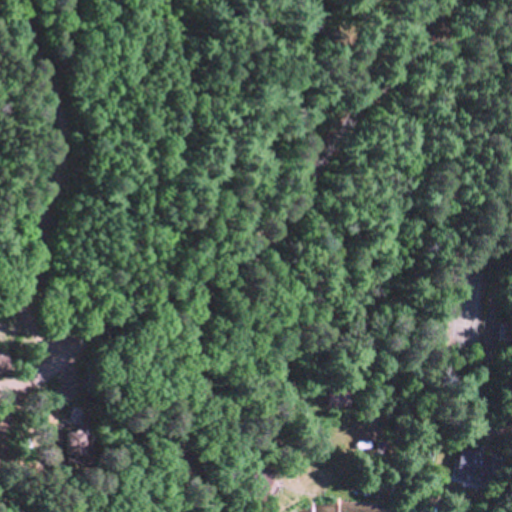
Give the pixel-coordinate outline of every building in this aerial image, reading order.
[(496,318),(511,319),(511,334),(510,334),(495,332),(496,319),(496,318)] [(0,348),(9,348),(11,368),(0,369),(0,348)] [(324,403),(323,383),(346,382),(346,402),(324,403)] [(65,426),(79,426),(84,426),(84,428),(90,428),(91,428),(91,459),(65,460),(64,450),(65,450),(65,426)] [(266,428),(271,430),(270,435),(273,436),(271,443),(262,440),(266,428)] [(451,474),(454,459),(457,447),(469,450),(471,442),(480,443),(478,452),(486,453),(486,452),(498,454),(497,462),(495,468),(485,466),(484,470),(485,471),(484,477),(478,476),(477,482),(458,478),(459,476),(451,474)] [(254,462),(271,469),(268,478),(257,502),(255,507),(237,499),(254,462)] [(423,495),(410,493),(412,482),(424,484),(423,495)]
